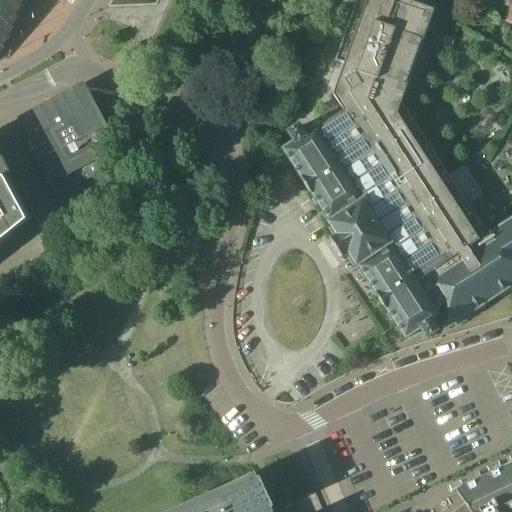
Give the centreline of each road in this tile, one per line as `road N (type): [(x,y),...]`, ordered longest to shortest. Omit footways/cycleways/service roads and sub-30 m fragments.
road 1 (residential): [(305,427),(284,428),(251,409),(230,383),(219,350),(217,292),(235,185),(222,144),(75,63),(0,103)]
road 2 (residential): [(511,344),(405,378),(305,427)]
